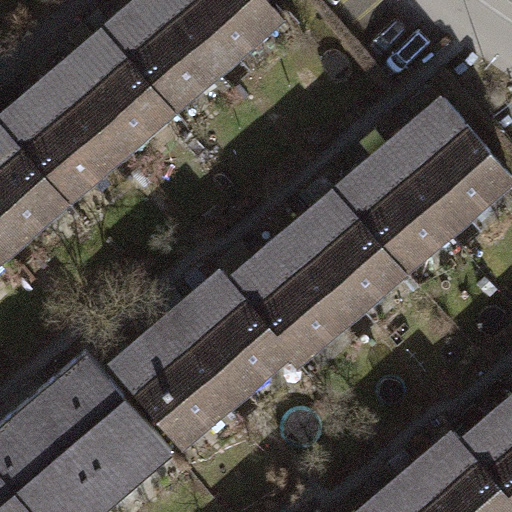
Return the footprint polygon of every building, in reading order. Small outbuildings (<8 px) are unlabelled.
[(180,0),(146,0),(112,30),(186,117),(241,70),(180,0)] [(274,0),(180,0),(241,70),(295,24),(274,0)] [(112,30),(57,77),(131,163),(186,117),(112,30)] [(57,77),(2,123),(77,210),(131,163),(57,77)] [(511,173),(452,101),(398,146),(469,232),(511,196),(511,173)] [(2,123),(0,125),(0,230),(22,256),(77,210),(2,123)] [(398,146),(344,191),(415,277),(469,232),(398,146)] [(344,191),(290,235),(361,321),(415,277),(344,191)] [(0,230),(0,275),(22,256),(0,230)] [(290,235),(236,280),(302,359),(307,366),(361,321),(290,235)] [(229,272),(173,319),(246,406),(302,359),(236,280),(229,272)] [(173,319),(118,365),(190,452),(246,406),(173,319)] [(92,360),(0,438),(0,471),(34,511),(117,511),(178,461),(92,360)] [(511,403),(465,443),(511,500),(511,403)] [(458,434),(403,479),(430,511),(511,511),(511,500),(465,443),(458,434)] [(34,511),(0,471),(0,511),(34,511)] [(430,511),(403,479),(362,511),(430,511)]
